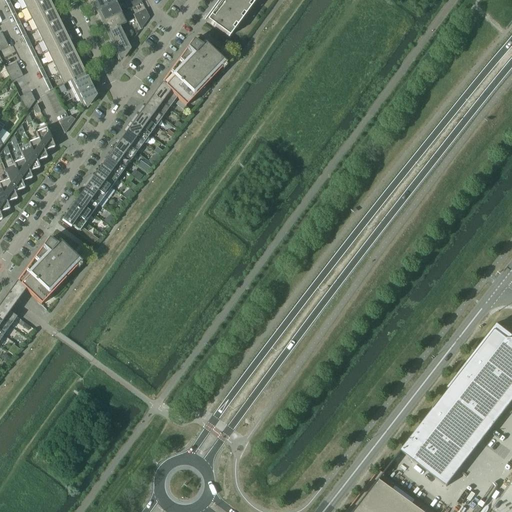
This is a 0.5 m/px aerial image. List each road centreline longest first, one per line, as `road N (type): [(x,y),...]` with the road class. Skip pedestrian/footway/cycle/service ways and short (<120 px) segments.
road 1 (secondary): [(511,41),(317,281),(185,460)]
road 2 (secondary): [(203,468),(328,293),(511,62)]
road 3 (tertiary): [(500,284),(322,511)]
road 4 (residential): [(82,154),(60,135),(0,15)]
road 5 (residential): [(0,268),(82,154)]
